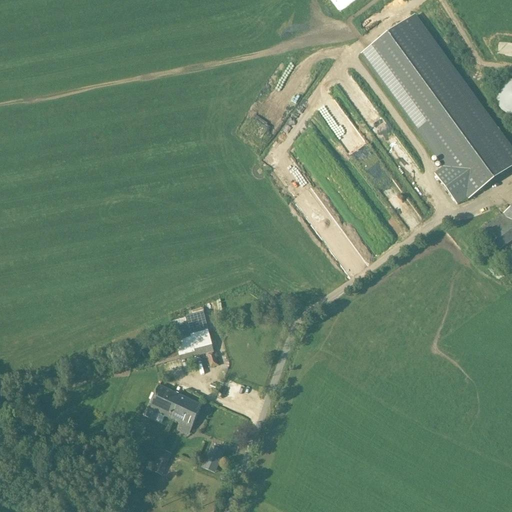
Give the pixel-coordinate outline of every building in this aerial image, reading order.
[(511,168),(511,152),(414,17),(363,55),(445,168),(435,175),(457,206),(468,199),(469,200),(511,168)] [(511,81),(506,83),(502,86),(498,91),(497,96),(497,102),(499,107),(502,112),(507,115),(511,116),(511,81)] [(511,209),(481,232),(496,253),(511,241),(511,209)] [(197,357),(192,339),(191,336),(174,341),(177,349),(180,360),(180,362),(197,357)] [(180,360),(177,349),(152,356),(155,367),(180,360)] [(214,352),(206,355),(211,369),(219,367),(214,352)] [(191,430),(202,407),(160,388),(149,410),(191,430)] [(152,472),(164,476),(172,454),(159,450),(152,472)] [(217,450),(209,468),(221,473),(229,456),(217,450)]
